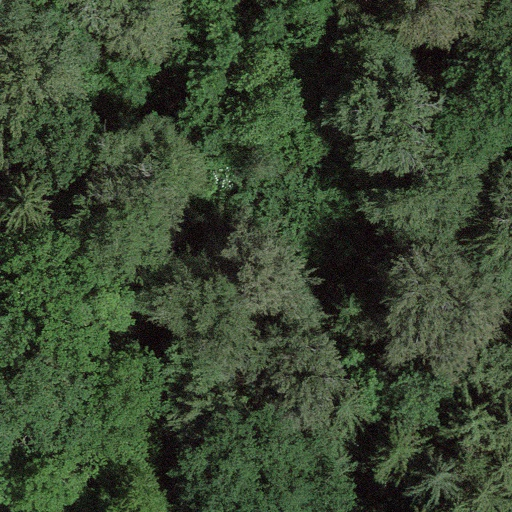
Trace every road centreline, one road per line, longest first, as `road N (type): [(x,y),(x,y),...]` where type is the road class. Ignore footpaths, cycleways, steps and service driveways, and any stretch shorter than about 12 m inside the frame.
road 1 (track): [(130,511),(141,362),(111,0)]
road 2 (track): [(137,410),(0,393)]
